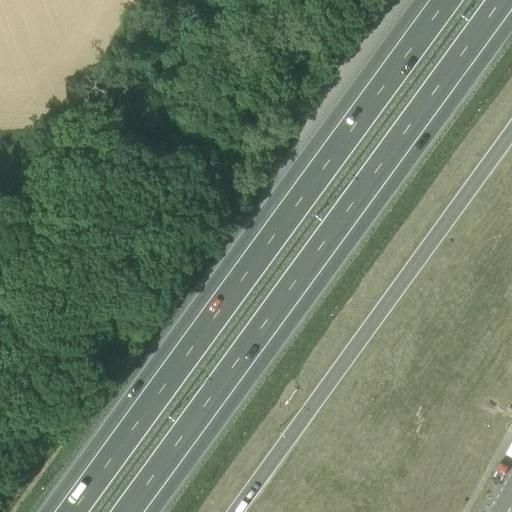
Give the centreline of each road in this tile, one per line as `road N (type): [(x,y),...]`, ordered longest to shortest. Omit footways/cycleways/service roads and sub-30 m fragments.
road 1 (motorway): [(136,511),(509,0)]
road 2 (motorway): [(438,0),(66,511)]
